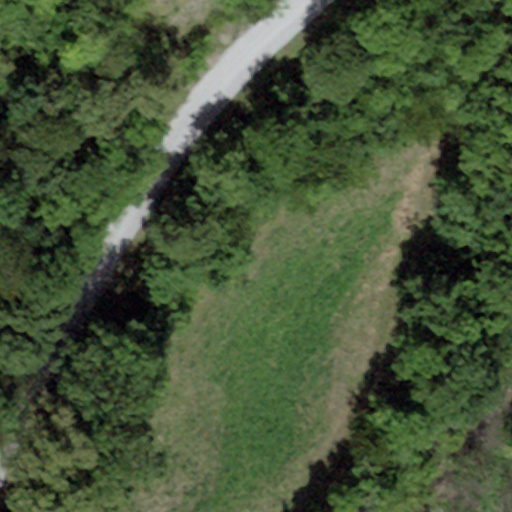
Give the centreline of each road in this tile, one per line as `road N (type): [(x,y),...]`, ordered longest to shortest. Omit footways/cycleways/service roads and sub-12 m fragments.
road 1 (residential): [(0,453),(169,152),(247,61),(318,0)]
road 2 (unknown): [(321,511),(511,361)]
